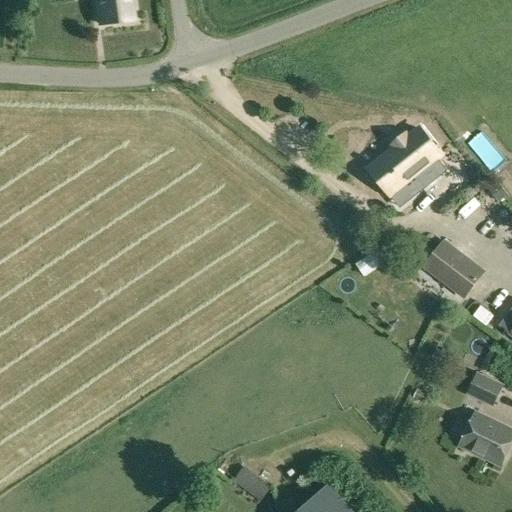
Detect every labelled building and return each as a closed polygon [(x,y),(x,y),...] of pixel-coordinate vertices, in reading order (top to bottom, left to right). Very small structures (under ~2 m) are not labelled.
[(96,0),(100,25),(134,20),(131,0),(96,0)] [(383,159),(404,184),(441,153),(421,129),(383,159)] [(499,201),(508,194),(495,178),(486,185),(499,201)] [(444,242),(425,267),(465,297),(484,273),(444,242)] [(511,334),(511,332),(511,309),(500,325),(511,334)] [(437,349),(433,357),(445,362),(449,354),(437,349)] [(505,384),(478,371),(467,395),(494,407),(505,384)] [(417,390),(413,397),(425,403),(429,395),(417,390)] [(461,445),(500,465),(511,440),(511,431),(476,414),(461,445)] [(273,486),(246,465),(234,481),(262,501),(273,486)] [(298,511),(355,511),(330,484),(298,511)]
